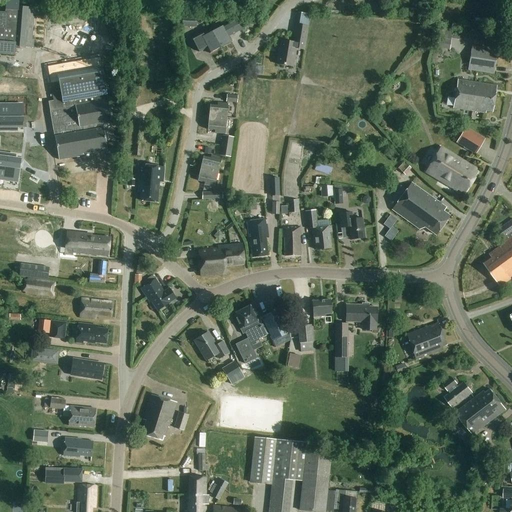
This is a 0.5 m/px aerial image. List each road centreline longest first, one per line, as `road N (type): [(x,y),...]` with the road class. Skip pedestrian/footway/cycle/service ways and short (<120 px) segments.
road 1 (residential): [(152,250),(175,209),(201,85),(305,0)]
road 2 (unclassified): [(205,298),(274,275),(448,278)]
road 3 (tertiary): [(448,278),(511,131)]
road 4 (residential): [(131,387),(122,369),(134,235)]
road 5 (residential): [(134,235),(112,221),(0,202)]
road 6 (unclassified): [(115,511),(131,387)]
road 7 (tertiary): [(511,381),(459,320),(448,278)]
